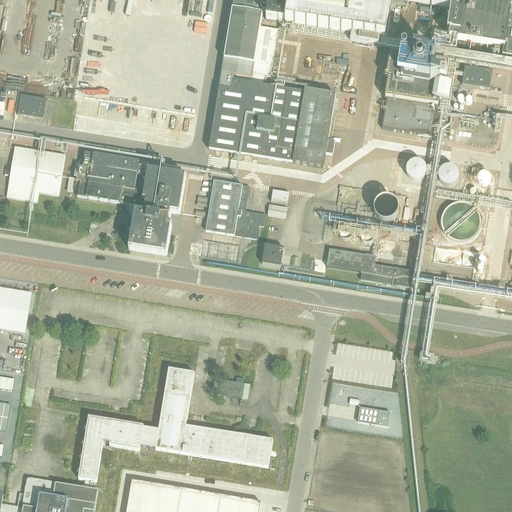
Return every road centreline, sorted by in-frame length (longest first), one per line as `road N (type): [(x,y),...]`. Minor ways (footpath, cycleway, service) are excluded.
road 1 (unclassified): [(329,297),(0,244)]
road 2 (unclassified): [(294,511),(329,297)]
road 3 (unclassified): [(511,327),(329,297)]
